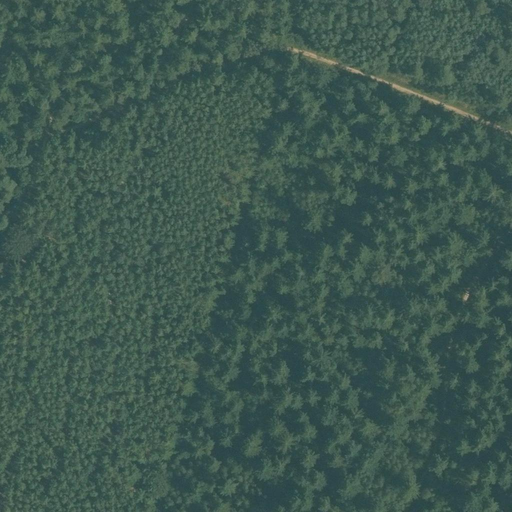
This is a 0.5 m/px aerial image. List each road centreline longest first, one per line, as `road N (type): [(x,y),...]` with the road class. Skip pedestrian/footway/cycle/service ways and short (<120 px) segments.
road 1 (track): [(0,141),(64,130),(267,48),(379,79),(511,133)]
road 2 (track): [(145,511),(130,489),(112,410),(100,267),(122,180),(163,87)]
road 3 (track): [(511,226),(469,288),(430,468),(409,511)]
